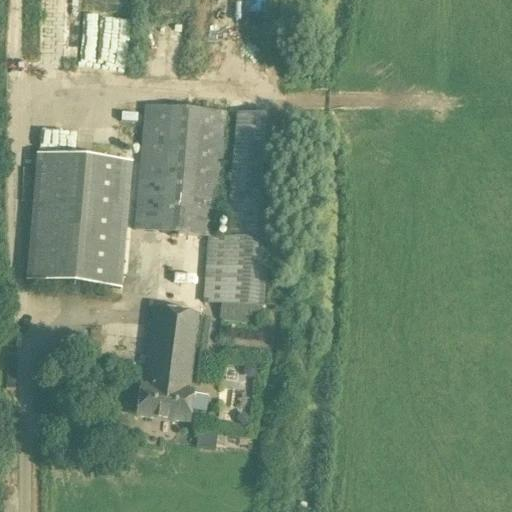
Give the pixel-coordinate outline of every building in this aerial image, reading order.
[(250,7),(267,7),(267,0),(230,0),(229,35),(249,36),(250,7)] [(207,239),(216,239),(226,114),(144,106),(133,232),(207,239)] [(101,140),(138,145),(142,116),(104,112),(101,140)] [(225,240),(216,239),(207,239),(202,305),(263,310),(278,117),(236,114),(234,115),(225,240)] [(37,156),(26,283),(119,291),(130,164),(37,156)] [(207,336),(209,320),(197,318),(197,316),(153,311),(144,388),(140,387),(136,418),(187,425),(191,394),(187,393),(195,335),(207,336)] [(250,422),(243,414),(235,420),(242,428),(250,422)]
